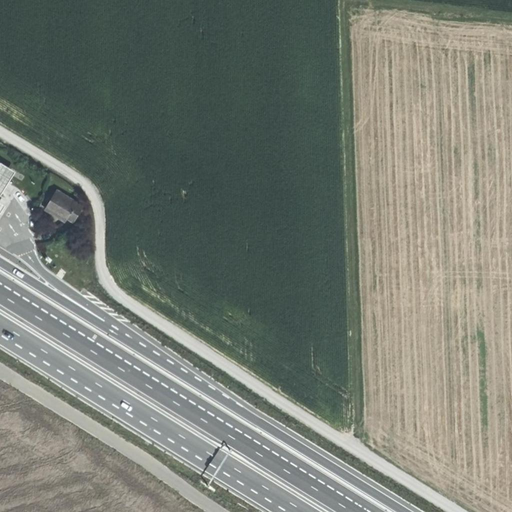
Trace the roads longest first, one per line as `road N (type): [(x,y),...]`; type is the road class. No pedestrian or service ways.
road 1 (track): [(355,448),(96,283),(88,197),(0,139)]
road 2 (track): [(355,448),(346,0)]
road 3 (trunk): [(351,511),(0,294)]
road 4 (trunk): [(0,323),(304,511)]
road 5 (trunk): [(408,511),(165,362)]
road 6 (track): [(0,370),(225,511)]
road 7 (secondary): [(165,362),(0,261)]
